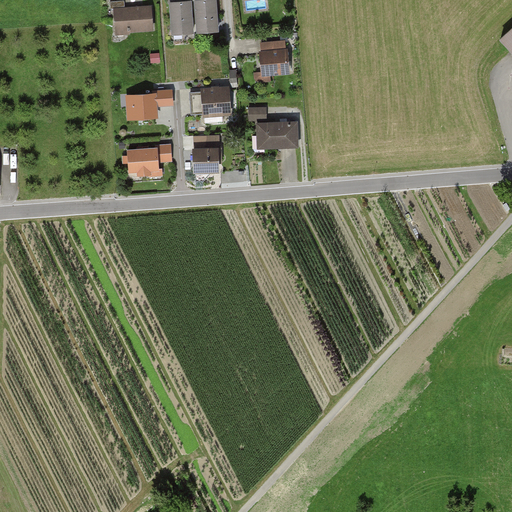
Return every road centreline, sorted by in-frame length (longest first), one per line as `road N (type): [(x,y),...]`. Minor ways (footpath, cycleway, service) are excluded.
road 1 (residential): [(511,174),(0,213)]
road 2 (unclassified): [(511,219),(243,511)]
